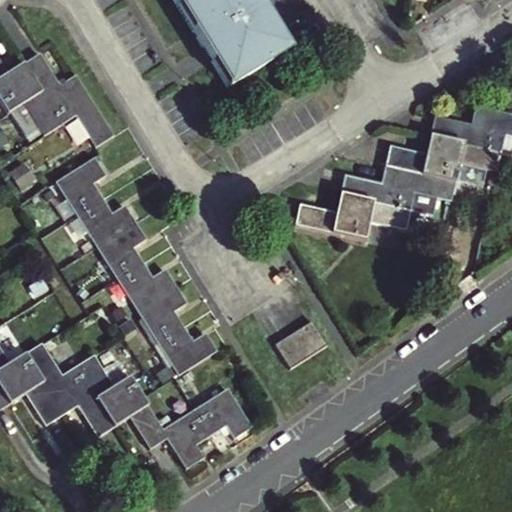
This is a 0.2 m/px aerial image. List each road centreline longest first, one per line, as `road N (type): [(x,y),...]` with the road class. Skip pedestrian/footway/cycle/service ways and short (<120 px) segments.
road 1 (residential): [(387,98),(243,191),(203,191),(187,179),(78,0)]
road 2 (tertiary): [(511,299),(214,511)]
road 3 (residential): [(387,98),(511,20)]
